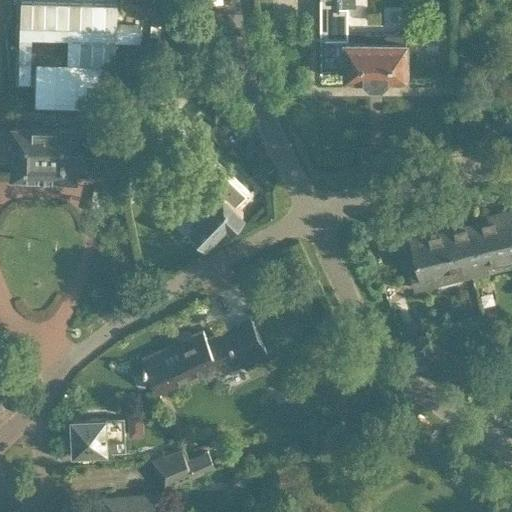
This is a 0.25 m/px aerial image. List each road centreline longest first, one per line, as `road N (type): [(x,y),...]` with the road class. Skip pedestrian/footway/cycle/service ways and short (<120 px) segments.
road 1 (residential): [(35,407),(60,371),(157,295),(315,217)]
road 2 (residential): [(315,217),(373,347),(401,379),(511,454)]
road 3 (residential): [(236,0),(272,134),(315,217)]
road 4 (residential): [(315,217),(469,162),(511,164)]
